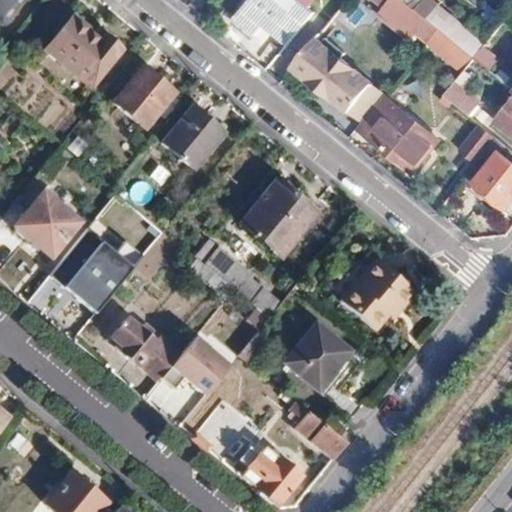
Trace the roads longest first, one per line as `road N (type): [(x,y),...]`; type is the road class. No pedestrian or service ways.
road 1 (residential): [(145,0),(495,290)]
road 2 (residential): [(0,332),(220,511)]
road 3 (residential): [(495,290),(318,511)]
